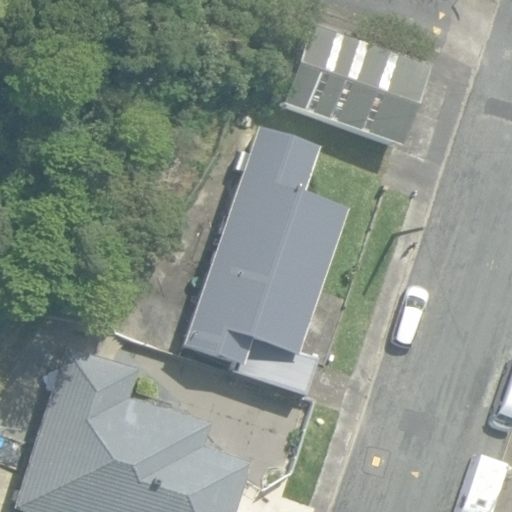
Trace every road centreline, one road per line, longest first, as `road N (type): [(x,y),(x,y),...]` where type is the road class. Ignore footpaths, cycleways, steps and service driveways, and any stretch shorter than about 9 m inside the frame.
road 1 (residential): [(511,161),(397,511)]
road 2 (residential): [(511,39),(394,0)]
